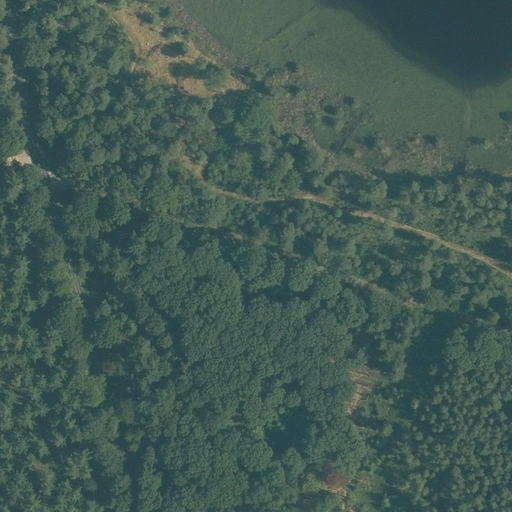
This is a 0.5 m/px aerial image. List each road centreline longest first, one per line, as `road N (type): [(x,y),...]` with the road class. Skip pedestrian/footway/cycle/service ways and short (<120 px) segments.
road 1 (unclassified): [(40,170),(511,331)]
road 2 (secondary): [(141,511),(40,170)]
road 3 (secondary): [(40,170),(6,0)]
